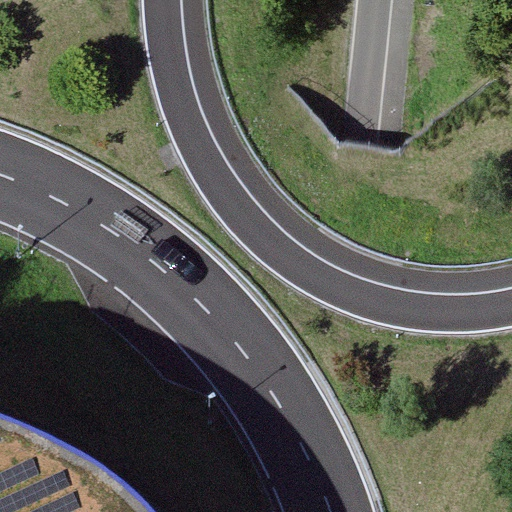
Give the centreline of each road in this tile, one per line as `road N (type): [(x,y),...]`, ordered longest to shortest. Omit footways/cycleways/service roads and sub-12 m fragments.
road 1 (motorway): [(511,305),(436,312),(361,299),(317,277),(262,233),(232,199),(191,125),(165,0)]
road 2 (motorway): [(0,173),(107,228),(201,305),(264,378),(331,511)]
road 3 (motorway): [(364,151),(378,0)]
